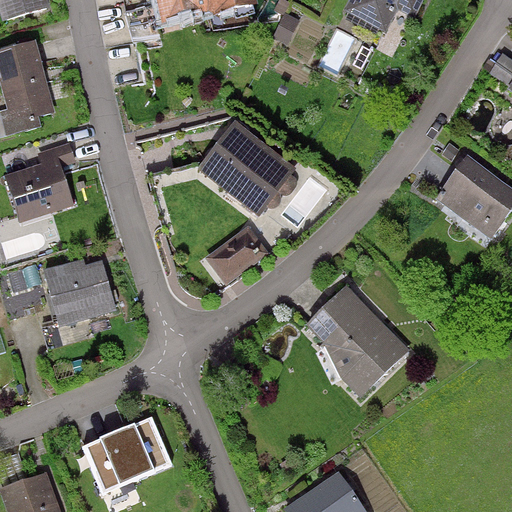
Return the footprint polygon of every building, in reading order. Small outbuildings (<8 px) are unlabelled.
[(0,0),(0,22),(0,23),(48,10),(45,0),(0,0)] [(159,24),(205,13),(201,0),(152,0),(155,6),(158,22),(159,24)] [(201,0),(205,13),(213,17),(231,11),(256,6),(254,0),(201,0)] [(425,0),(349,0),(342,14),(385,35),(396,14),(414,23),(425,0)] [(155,6),(124,15),(128,29),(158,22),(155,6)] [(299,22),(285,14),(271,39),(285,47),(299,22)] [(158,22),(128,29),(132,45),(162,38),(158,22)] [(34,43),(0,52),(0,87),(6,111),(0,112),(0,140),(42,128),(39,117),(54,113),(34,43)] [(511,60),(502,54),(488,74),(509,87),(506,92),(511,96),(511,60)] [(296,167),(236,120),(198,169),(258,216),(296,167)] [(41,166),(4,178),(18,223),(72,206),(61,169),(74,165),(67,145),(37,155),(41,166)] [(511,212),(511,188),(466,156),(441,192),(446,195),(440,204),(492,241),(511,212)] [(245,229),(205,258),(226,287),(266,258),(245,229)] [(83,260),(40,272),(56,326),(42,330),(48,351),(95,337),(90,320),(118,312),(104,262),(85,267),(83,260)] [(346,287),(305,327),(324,345),(341,380),(360,400),(409,353),(346,287)] [(248,371),(229,367),(226,382),(244,386),(248,371)] [(152,420),(80,449),(100,498),(172,469),(152,420)] [(363,511),(337,474),(282,510),(283,511),(363,511)] [(57,511),(44,476),(0,493),(0,507),(1,511),(57,511)]
